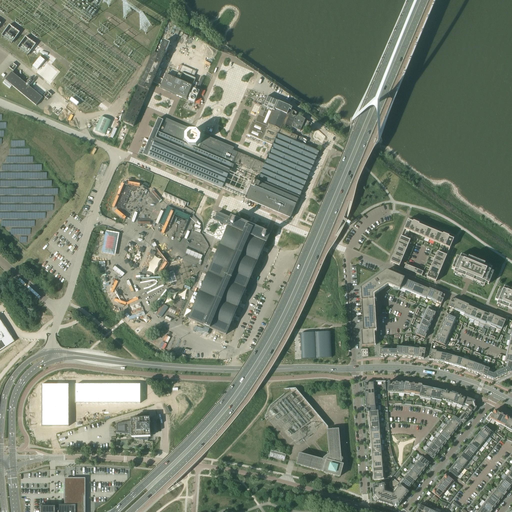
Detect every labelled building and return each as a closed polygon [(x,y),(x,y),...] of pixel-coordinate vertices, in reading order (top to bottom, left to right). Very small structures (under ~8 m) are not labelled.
[(13,42),(21,31),(10,24),(3,35),(13,42)] [(28,54),(37,44),(27,36),(19,46),(28,54)] [(158,43),(123,122),(133,127),(134,126),(138,116),(142,106),(146,97),(153,82),(160,67),(165,54),(170,44),(165,41),(164,41),(163,45),(158,43)] [(13,73),(7,80),(6,80),(29,99),(33,103),(37,106),(39,104),(43,99),(44,99),(41,97),(29,86),(30,85),(32,86),(35,81),(31,78),(27,82),(28,83),(27,85),(23,81),(19,78),(16,75),(13,72),(12,73),(13,73)] [(195,103),(201,89),(194,86),(191,92),(190,92),(192,87),(166,75),(160,88),(187,99),(190,93),(188,100),(195,103)] [(151,136),(143,155),(144,155),(145,156),(149,157),(170,166),(219,187),(245,199),(248,200),(249,201),(258,204),(268,209),(277,212),(290,218),(291,218),(317,158),(320,151),(319,151),(306,145),(308,140),(303,138),(302,138),(300,142),(296,141),(298,137),(298,136),(291,133),(292,130),(293,128),(300,131),(301,129),(306,131),(307,127),(309,124),(309,122),(305,120),(299,115),(297,114),(293,112),(293,111),(294,109),(292,109),(292,108),(290,107),(279,102),(274,100),(266,97),(260,111),(255,123),(253,122),(247,135),(248,135),(262,141),(272,146),(265,163),(264,164),(252,158),(246,156),(221,145),(208,139),(183,128),(176,126),(164,120),(157,136),(156,138),(151,136)] [(105,134),(111,119),(101,115),(95,130),(105,134)] [(198,299),(189,319),(189,320),(195,322),(198,324),(202,325),(211,329),(213,330),(217,331),(225,335),(226,335),(228,330),(230,325),(232,320),(237,307),(245,290),(245,289),(249,280),(265,242),(266,243),(268,239),(270,234),(270,233),(231,217),(231,218),(218,213),(215,218),(215,219),(214,220),(227,226),(228,227),(224,238),(222,242),(198,299)] [(404,229),(401,237),(407,239),(407,238),(408,236),(410,232),(409,232),(413,223),(412,222),(409,221),(409,220),(408,219),(404,229)] [(413,223),(409,232),(410,232),(415,234),(419,225),(419,224),(413,222),(413,223)] [(419,225),(415,234),(419,236),(424,226),(423,226),(423,227),(419,225)] [(212,226),(207,237),(214,240),(218,229),(212,226)] [(424,226),(419,236),(424,238),(429,228),(428,228),(424,226)] [(429,228),(424,238),(429,240),(434,230),(433,230),(433,231),(429,229),(429,228)] [(434,230),(429,240),(434,242),(439,232),(438,232),(434,230)] [(439,232),(434,242),(439,244),(443,235),(439,233),(439,232)] [(443,235),(439,244),(444,246),(445,246),(448,237),(449,236),(443,234),(443,235)] [(401,237),(399,242),(408,246),(410,241),(407,239),(401,237)] [(441,252),(441,254),(447,256),(454,239),(453,238),(453,239),(450,238),(448,237),(445,246),(444,246),(441,252)] [(397,245),(396,247),(397,247),(406,251),(408,246),(399,242),(399,243),(398,242),(397,245)] [(397,247),(394,252),(404,256),(406,251),(397,247)] [(393,253),(392,257),(393,257),(392,258),(401,261),(404,256),(394,252),(394,253),(394,252),(393,253)] [(437,252),(435,257),(444,261),(447,256),(441,254),(437,252)] [(447,265),(441,281),(501,306),(509,309),(511,310),(511,288),(511,289),(511,290),(504,287),(503,289),(489,283),(494,272),(490,271),(492,268),(484,265),(485,264),(469,257),(468,259),(461,255),(460,258),(457,257),(452,267),(447,265)] [(435,257),(433,263),(442,266),(443,267),(445,262),(444,262),(444,261),(435,257)] [(392,258),(390,263),(399,267),(401,261),(392,258)] [(433,263),(431,268),(440,272),(442,266),(433,263)] [(186,266),(182,274),(187,276),(185,280),(190,282),(195,270),(186,266)] [(431,268),(429,273),(438,277),(438,276),(439,277),(441,272),(440,272),(431,268)] [(375,323),(373,295),(388,284),(400,289),(400,288),(401,288),(404,279),(405,278),(404,278),(386,271),(360,289),(363,324),(363,327),(363,331),(361,331),(362,346),(374,346),(373,326),(372,323),(375,323)] [(429,273),(427,278),(430,279),(436,282),(438,277),(429,273)] [(406,290),(409,282),(404,279),(401,288),(406,290)] [(414,284),(409,282),(406,290),(411,292),(414,284)] [(414,284),(411,292),(416,295),(419,286),(414,284)] [(419,286),(416,295),(421,297),(424,288),(419,286)] [(426,299),(430,289),(429,290),(424,288),(421,297),(426,299)] [(430,289),(426,299),(426,298),(431,300),(430,301),(431,301),(435,291),(430,289)] [(431,300),(431,301),(436,303),(440,293),(435,291),(431,300)] [(440,293),(436,303),(441,305),(445,295),(440,293)] [(452,298),(449,307),(454,310),(458,301),(452,298)] [(459,312),(463,303),(458,301),(454,310),(459,312)] [(459,312),(464,314),(464,316),(468,305),(463,303),(459,312)] [(158,315),(161,318),(168,308),(163,304),(160,308),(157,312),(156,314),(158,315)] [(473,308),(468,306),(469,305),(468,305),(464,316),(469,318),(473,308)] [(469,318),(474,320),(478,311),(473,308),(469,318)] [(427,309),(424,315),(433,318),(435,313),(427,309)] [(479,311),(478,311),(474,320),(479,323),(479,324),(484,313),(479,311)] [(489,314),(489,315),(484,313),(479,324),(484,326),(485,324),(489,314)] [(485,324),(484,326),(485,326),(485,325),(490,327),(495,316),(494,316),(489,314),(485,324)] [(431,323),(433,318),(424,315),(422,320),(431,323)] [(445,318),(446,318),(445,321),(455,325),(454,324),(456,319),(447,315),(447,316),(446,315),(446,316),(445,318)] [(495,316),(490,327),(491,326),(492,327),(496,328),(500,318),(495,316)] [(496,328),(501,331),(505,321),(500,318),(496,328)] [(0,350),(14,342),(0,320),(0,350)] [(431,323),(422,320),(420,325),(429,328),(431,323)] [(444,324),(443,326),(453,330),(455,325),(445,321),(444,321),(443,323),(444,324)] [(420,325),(418,330),(427,333),(429,328),(420,325)] [(443,326),(442,326),(441,328),(441,329),(440,331),(450,335),(453,330),(443,326)] [(425,339),(427,333),(418,330),(416,335),(425,339)] [(438,334),(439,334),(438,337),(448,341),(448,340),(447,340),(449,335),(450,336),(450,335),(440,331),(439,331),(438,334)] [(331,357),(330,332),(300,334),(301,359),(331,357)] [(446,346),(448,341),(438,337),(437,336),(436,339),(437,339),(436,342),(446,346)] [(383,356),(388,356),(389,346),(380,346),(380,356),(380,357),(383,357),(383,356)] [(397,346),(389,346),(388,356),(394,356),(394,357),(396,357),(396,356),(397,356),(397,346)] [(450,365),(455,366),(458,357),(453,355),(450,365)] [(458,357),(455,366),(461,368),(464,359),(463,359),(458,357)] [(469,360),(464,359),(461,368),(466,369),(469,360)] [(469,360),(466,369),(471,371),(474,362),(469,360)] [(474,362),(471,371),(476,373),(479,364),(474,362)] [(479,364),(476,373),(476,374),(478,375),(478,374),(482,376),(485,367),(479,364)] [(498,378),(495,373),(493,373),(489,371),(490,369),(490,368),(486,377),(493,380),(498,378)] [(507,374),(504,368),(500,370),(495,373),(498,378),(507,374)] [(69,385),(41,385),(41,427),(69,427),(69,385)] [(137,404),(137,385),(73,385),(73,404),(137,404)] [(299,390),(286,388),(283,406),(286,403),(286,402),(289,403),(290,401),(293,405),(295,403),(294,410),(298,410),(298,415),(297,415),(296,422),(297,423),(304,424),(313,417),(305,407),(302,409),(302,407),(305,404),(302,404),(299,401),(300,398),(302,398),(306,399),(299,390)] [(438,390),(436,400),(441,401),(444,390),(444,391),(438,390)] [(446,402),(449,392),(444,390),(441,401),(442,400),(446,401),(446,402)] [(449,392),(446,402),(451,404),(455,394),(454,393),(452,392),(452,393),(449,392)] [(324,406),(338,406),(337,394),(333,394),(333,399),(324,399),(324,406)] [(452,403),(457,405),(460,396),(455,394),(451,404),(452,404),(452,403)] [(466,398),(460,396),(457,405),(462,407),(463,404),(466,398)] [(466,398),(463,404),(468,406),(468,407),(474,411),(476,408),(476,407),(475,407),(474,402),(474,401),(466,398)] [(464,413),(469,417),(474,411),(468,407),(465,412),(464,413)] [(486,425),(487,426),(487,425),(491,420),(495,422),(500,413),(494,411),(493,414),(492,413),(491,413),(489,416),(488,417),(486,419),(486,420),(484,422),(483,423),(484,423),(486,425)] [(462,423),(463,424),(467,419),(468,420),(469,418),(469,417),(464,413),(458,420),(462,423)] [(500,424),(504,416),(500,413),(495,422),(500,424)] [(500,424),(499,427),(503,429),(505,427),(509,418),(504,416),(500,424)] [(450,420),(458,427),(462,423),(463,424),(462,423),(458,420),(455,417),(451,421),(450,420)] [(131,421),(115,424),(116,433),(131,435),(132,438),(134,438),(134,439),(148,441),(148,438),(150,437),(150,418),(131,419),(131,421)] [(448,419),(444,423),(445,424),(446,425),(455,432),(458,427),(450,420),(449,421),(448,419)] [(454,432),(455,432),(446,425),(445,424),(442,429),(443,429),(451,436),(453,434),(455,433),(454,432)] [(490,438),(493,433),(485,426),(481,431),(490,438)] [(341,458),(341,457),(338,430),(331,431),(331,429),(328,430),(327,430),(327,433),(328,433),(329,455),(328,455),(324,459),(323,461),(301,455),(301,454),(299,454),(297,458),(298,458),(297,463),(297,465),(298,465),(324,472),(323,473),(340,477),(343,465),(341,465),(341,461),(342,461),(342,460),(342,459),(342,458),(341,458)] [(440,435),(448,441),(451,436),(443,429),(442,429),(438,433),(439,434),(440,435)] [(478,435),(486,442),(490,438),(481,431),(479,433),(477,435),(478,435)] [(437,439),(444,445),(448,441),(440,435),(437,439)] [(474,440),(482,447),(486,442),(478,435),(474,440)] [(431,442),(432,443),(441,449),(441,450),(443,448),(442,448),(444,445),(437,439),(435,437),(431,442)] [(471,444),(470,444),(480,452),(480,451),(479,451),(482,447),(474,440),(472,442),(470,444),(471,444)] [(428,447),(437,454),(441,449),(432,443),(428,447)] [(476,456),(480,452),(470,444),(467,449),(476,456)] [(437,454),(428,447),(425,452),(433,459),(434,458),(434,459),(435,457),(435,456),(437,454)] [(463,453),(473,461),(476,456),(467,449),(465,451),(464,451),(463,452),(463,453)] [(269,457),(284,461),(285,460),(286,455),(271,451),(269,454),(269,456),(269,457)] [(463,453),(460,458),(469,465),(473,461),(463,453)] [(416,460),(426,468),(430,463),(420,456),(416,460)] [(469,465),(460,458),(458,460),(457,460),(456,461),(456,462),(465,469),(468,465),(469,465)] [(426,468),(416,460),(417,461),(414,465),(413,464),(413,465),(422,472),(426,468)] [(456,462),(453,466),(461,473),(465,469),(456,462)] [(413,465),(409,469),(419,477),(419,476),(419,477),(421,475),(420,475),(422,472),(413,465)] [(457,478),(461,473),(453,466),(451,469),(450,468),(449,470),(449,471),(457,478)] [(409,469),(406,474),(415,481),(419,477),(409,469)] [(415,481),(406,474),(405,474),(406,475),(403,479),(402,478),(412,486),(412,485),(412,486),(414,484),(413,484),(415,481)] [(444,477),(442,479),(452,487),(451,486),(454,482),(446,475),(445,476),(445,475),(443,477),(444,477)] [(511,480),(506,475),(503,480),(511,487),(511,485),(511,480)] [(409,492),(408,490),(398,483),(393,478),(389,483),(390,487),(392,489),(393,489),(393,488),(394,489),(395,489),(392,493),(386,491),(385,483),(377,484),(375,484),(375,488),(373,488),(373,496),(374,496),(375,496),(378,500),(378,501),(377,501),(393,506),(393,505),(398,503),(399,504),(409,492)] [(402,478),(398,483),(408,490),(412,486),(402,478)] [(452,487),(442,479),(442,480),(441,479),(440,481),(440,482),(439,484),(448,491),(452,487)] [(511,487),(503,480),(499,484),(508,491),(510,489),(511,487)] [(85,511),(85,483),(65,483),(65,507),(40,507),(39,511),(85,511)] [(448,491),(439,484),(437,486),(437,485),(435,487),(436,487),(435,488),(444,495),(447,491),(448,491)] [(508,491),(499,484),(496,488),(495,488),(504,496),(508,491)] [(444,495),(435,488),(434,490),(433,490),(432,491),(432,492),(440,499),(444,495)] [(500,500),(504,496),(495,488),(491,492),(500,500)] [(497,505),(500,500),(491,492),(487,497),(497,505)] [(488,498),(485,502),(493,509),(494,509),(495,507),(497,505),(487,497),(488,498)] [(485,502),(481,507),(487,511),(490,511),(493,509),(485,502)]
